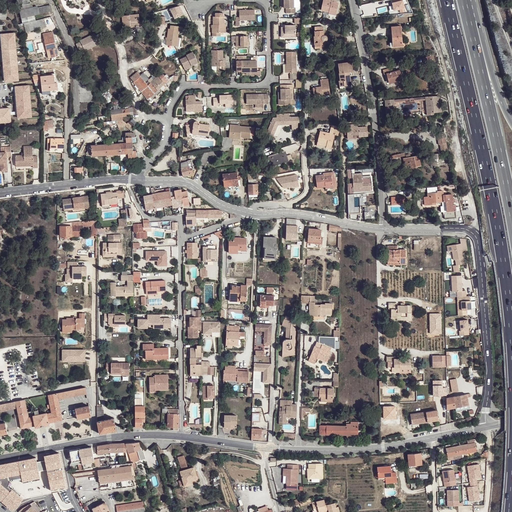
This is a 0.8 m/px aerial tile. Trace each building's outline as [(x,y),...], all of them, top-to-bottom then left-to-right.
[(294,6),(293,0),(283,0),(284,7),(286,7),(286,12),(296,11),(296,6),(294,6)] [(339,3),(335,2),(332,2),(332,0),(323,0),(321,10),(329,12),(329,14),(336,15),(339,3)] [(392,10),(398,9),(399,13),(405,12),(402,0),(400,0),(396,1),(390,2),(392,10)] [(31,7),(19,10),(21,18),(52,11),(51,4),(38,8),(33,9),(32,7),(31,7)] [(179,5),(170,10),(175,20),(184,15),(179,5)] [(240,19),(246,19),(255,19),(255,10),(240,10),(240,16),(236,16),(236,25),(241,25),(240,19)] [(212,25),(212,30),(220,19),(221,12),(215,12),(216,16),(213,17),(213,25),(212,25)] [(220,19),(212,30),(212,32),(223,32),(223,25),(225,25),(224,16),(223,17),(223,12),(221,12),(220,19)] [(122,16),(122,26),(139,24),(138,14),(122,16)] [(51,17),(22,23),(26,32),(54,23),(51,17)] [(288,26),(285,26),(282,26),(282,32),(286,32),(286,34),(291,34),(290,36),(297,36),(296,24),(288,24),(288,26)] [(391,47),(402,46),(401,24),(391,25),(392,42),(391,42),(391,47)] [(172,45),(171,45),(176,46),(177,37),(178,30),(181,30),(182,26),(172,25),(172,45)] [(320,46),(322,46),(322,45),(326,44),(326,41),(327,40),(327,39),(328,38),(327,37),(326,36),(325,35),(324,35),(323,26),(314,27),(315,36),(314,36),(315,48),(319,48),(320,46)] [(43,34),(48,58),(58,55),(53,32),(43,34)] [(12,37),(12,33),(3,34),(3,39),(5,39),(5,46),(3,46),(4,54),(6,54),(6,61),(4,61),(5,70),(7,69),(7,77),(5,77),(6,81),(15,81),(15,76),(18,76),(18,68),(15,68),(14,61),(17,60),(17,53),(14,53),(13,45),(16,45),(16,37),(12,37)] [(76,45),(80,52),(84,49),(91,45),(93,47),(100,43),(98,40),(102,39),(98,33),(95,35),(94,33),(81,41),(81,42),(76,45)] [(250,46),(250,41),(248,41),(248,39),(248,36),(236,36),(236,46),(250,46)] [(224,66),(224,58),(224,50),(213,51),(213,66),(218,66),(218,71),(226,70),(226,66),(224,66)] [(291,71),(296,71),(297,50),(287,50),(287,63),(284,63),(284,71),(291,71)] [(193,57),(192,53),(184,57),(185,58),(178,61),(182,68),(189,65),(190,66),(193,57)] [(242,72),(253,72),(258,72),(257,61),(237,61),(237,70),(242,70),(242,72)] [(352,85),(350,74),(347,75),(347,72),(350,71),(353,71),(352,62),(338,63),(340,80),(338,80),(340,89),(349,88),(349,85),(352,85)] [(386,73),(388,78),(393,77),(394,81),(394,82),(402,80),(400,70),(393,71),(392,67),(383,70),(384,74),(386,73)] [(148,99),(151,96),(157,90),(159,91),(160,90),(159,88),(160,87),(162,90),(165,87),(162,85),(168,79),(161,72),(159,74),(156,77),(148,85),(144,81),(148,78),(143,72),(140,75),(137,72),(130,77),(140,88),(139,89),(148,99)] [(40,74),(33,74),(35,82),(41,82),(42,90),(58,89),(57,82),(54,82),(54,75),(41,76),(40,74)] [(317,97),(330,95),(328,79),(320,80),(321,87),(313,88),(314,94),(317,94),(317,97)] [(282,94),(279,95),(279,105),(291,105),(291,100),(294,100),(294,85),(282,85),(282,92),(282,94)] [(30,99),(30,91),(27,90),(27,87),(16,87),(16,92),(18,91),(18,99),(17,99),(17,107),(19,107),(20,114),(18,114),(18,118),(28,118),(28,114),(31,114),(31,106),(28,106),(27,99),(30,99)] [(157,90),(151,96),(152,98),(159,91),(157,90)] [(234,103),(234,94),(220,94),(220,96),(213,96),(213,105),(217,104),(217,102),(225,102),(227,102),(228,104),(234,103)] [(268,104),(268,95),(247,95),(247,105),(268,104)] [(193,113),(202,113),(201,102),(195,102),(193,102),(193,100),(195,100),(195,96),(188,96),(188,99),(187,99),(187,101),(185,101),(186,110),(193,110),(193,113)] [(418,98),(419,100),(426,100),(427,115),(434,115),(434,112),(441,112),(440,96),(418,98)] [(399,102),(399,99),(385,101),(386,117),(395,116),(394,103),(399,102)] [(110,110),(111,115),(111,121),(117,120),(122,119),(122,116),(126,116),(126,114),(130,113),(130,114),(133,114),(132,107),(129,107),(129,108),(122,109),(122,108),(110,110)] [(7,119),(11,119),(10,109),(6,109),(6,111),(0,111),(0,123),(7,123),(7,119)] [(273,118),(267,132),(274,136),(279,126),(292,125),(292,131),(298,131),(298,124),(301,124),(300,117),(289,117),(289,114),(277,115),(277,118),(273,118)] [(126,123),(122,119),(123,124),(124,123),(125,124),(125,125),(129,129),(131,127),(132,126),(129,123),(128,122),(126,123)] [(44,120),(44,125),(43,130),(48,130),(48,125),(53,125),(53,121),(44,120)] [(208,134),(209,125),(199,124),(200,123),(199,122),(198,121),(197,121),(196,121),(195,122),(194,125),(186,126),(187,133),(192,133),(193,134),(194,134),(194,135),(195,135),(198,133),(208,134)] [(359,137),(367,136),(367,126),(358,127),(357,124),(346,125),(347,139),(353,138),(352,134),(359,134),(359,137)] [(240,127),(240,126),(235,125),(231,125),(229,138),(234,139),(234,137),(241,137),(241,136),(243,136),(243,138),(251,139),(252,128),(240,127)] [(326,146),(326,148),(331,149),(335,135),(338,136),(339,130),(331,128),(329,133),(320,131),(317,143),(326,146)] [(446,151),(443,138),(442,130),(437,131),(439,139),(441,152),(446,151)] [(132,137),(135,137),(135,133),(131,133),(131,132),(125,133),(125,140),(122,140),(122,143),(132,142),(132,137)] [(64,148),(64,138),(48,138),(48,146),(50,146),(50,148),(64,148)] [(119,143),(120,154),(126,153),(128,153),(136,153),(135,146),(133,147),(133,146),(132,142),(122,143),(119,143)] [(118,154),(120,154),(119,143),(118,143),(87,146),(88,155),(118,154)] [(1,152),(0,151),(0,162),(1,162),(2,162),(3,171),(8,170),(7,156),(11,155),(11,146),(1,147),(1,152)] [(33,156),(32,148),(24,148),(24,152),(24,155),(22,155),(15,155),(16,164),(33,164),(33,166),(33,168),(38,168),(37,156),(33,156)] [(272,166),(288,161),(285,151),(269,156),(272,166)] [(432,166),(439,166),(438,162),(436,162),(436,159),(441,158),(441,153),(433,154),(434,158),(431,158),(432,166)] [(411,168),(421,166),(419,155),(403,158),(405,166),(410,165),(411,168)] [(180,162),(181,168),(189,166),(187,160),(180,162)] [(181,168),(181,172),(183,176),(193,173),(191,168),(190,168),(189,166),(181,168)] [(232,183),(232,185),(238,185),(237,172),(222,174),(224,184),(232,183)] [(362,173),(352,174),(353,189),(359,188),(359,191),(372,190),(371,180),(362,180),(362,177),(362,173)] [(329,181),(335,181),(334,175),(327,176),(324,177),(324,175),(324,174),(315,175),(317,188),(325,187),(329,186),(329,181)] [(296,175),(277,179),(285,189),(298,186),(296,175)] [(258,185),(257,185),(249,185),(249,198),(258,197),(258,185)] [(181,189),(180,189),(174,190),(175,196),(171,197),(172,205),(172,207),(183,206),(181,192),(181,189)] [(118,198),(124,197),(123,190),(117,190),(117,192),(101,194),(103,207),(110,206),(110,204),(119,203),(118,198)] [(171,197),(170,191),(160,192),(157,193),(152,194),(153,201),(163,199),(171,197)] [(453,205),(453,202),(453,199),(453,195),(443,195),(443,191),(437,191),(437,193),(427,193),(428,205),(436,204),(436,202),(446,202),(446,211),(456,211),(455,205),(453,205)] [(273,201),(282,200),(286,198),(282,192),(278,194),(280,197),(273,197),(273,201)] [(153,201),(152,194),(144,196),(146,209),(154,208),(153,201)] [(62,200),(64,208),(74,207),(74,209),(74,210),(84,209),(84,207),(90,207),(88,196),(75,198),(76,198),(75,198),(75,200),(73,200),(73,199),(71,199),(62,200)] [(163,199),(164,206),(172,205),(171,197),(163,199)] [(163,199),(153,201),(154,208),(164,206),(163,199)] [(379,213),(378,205),(370,205),(371,213),(379,213)] [(190,224),(196,224),(196,217),(196,209),(190,209),(186,209),(187,214),(187,215),(185,215),(186,220),(190,220),(190,224)] [(196,209),(196,217),(222,218),(222,211),(218,210),(196,209)] [(446,211),(445,212),(446,219),(456,218),(456,211),(446,211)] [(119,219),(120,226),(127,226),(126,218),(119,219)] [(295,219),(287,218),(286,240),(291,240),(291,241),(297,242),(297,226),(294,225),(295,219)] [(68,236),(77,236),(77,222),(60,224),(60,226),(60,236),(65,236),(68,236)] [(136,232),(137,238),(143,238),(143,224),(134,224),(134,232),(136,232)] [(320,239),(322,239),(322,237),(321,237),(321,230),(309,229),(308,232),(308,236),(308,241),(320,242),(320,239)] [(275,253),(277,253),(277,249),(275,248),(276,238),(264,237),(264,246),(266,246),(265,258),(275,258),(275,253)] [(197,243),(200,243),(200,238),(195,239),(194,239),(195,243),(187,243),(187,247),(187,250),(185,250),(185,253),(187,253),(187,258),(198,258),(197,243)] [(246,238),(236,238),(236,239),(233,239),(229,239),(228,253),(238,253),(238,251),(246,252),(246,238)] [(103,243),(103,248),(105,248),(105,253),(117,253),(117,256),(122,256),(121,243),(114,243),(114,239),(108,239),(108,243),(103,243)] [(460,244),(453,245),(451,245),(452,251),(453,259),(455,259),(456,264),(464,263),(460,244)] [(277,260),(277,253),(275,253),(275,258),(265,258),(266,246),(264,246),(263,260),(277,260)] [(388,246),(388,262),(400,262),(400,264),(406,264),(406,249),(397,249),(397,246),(388,246)] [(208,258),(217,259),(217,249),(208,249),(208,247),(204,247),(204,261),(208,261),(208,258)] [(105,248),(103,248),(103,256),(117,256),(117,253),(105,253),(105,248)] [(145,251),(145,262),(156,262),(156,267),(167,267),(167,251),(145,251)] [(65,274),(65,282),(73,282),(73,280),(82,280),(82,277),(87,277),(87,266),(77,266),(77,262),(68,262),(68,269),(67,269),(67,274),(65,274)] [(129,292),(134,292),(133,276),(133,273),(121,274),(121,279),(127,279),(127,285),(115,285),(116,281),(110,281),(110,296),(116,296),(116,293),(124,293),(124,296),(129,296),(129,292)] [(461,273),(451,274),(452,291),(457,291),(462,291),(461,273)] [(147,290),(156,289),(157,289),(157,292),(166,291),(165,280),(146,281),(146,290),(147,290)] [(237,285),(232,285),(232,290),(230,289),(230,301),(240,301),(240,300),(246,301),(247,285),(241,285),(241,286),(237,286),(237,285)] [(470,300),(469,296),(466,296),(466,291),(457,291),(457,301),(461,301),(461,310),(458,310),(458,315),(466,315),(466,310),(471,309),(470,300)] [(259,307),(265,308),(266,305),(269,305),(273,305),(274,295),(260,295),(259,307)] [(301,299),(301,303),(309,303),(309,310),(310,310),(310,316),(324,316),(324,314),(332,314),(332,308),(329,307),(329,304),(325,303),(325,305),(315,304),(315,296),(301,295),(301,299)] [(391,318),(397,317),(397,316),(406,316),(406,320),(411,320),(412,305),(398,305),(398,303),(388,303),(388,309),(391,309),(391,318)] [(108,324),(110,324),(119,324),(126,324),(126,316),(121,316),(115,316),(115,314),(108,313),(108,321),(108,324)] [(441,313),(429,313),(430,334),(442,334),(441,313)] [(137,319),(138,329),(171,329),(171,318),(160,318),(160,314),(147,315),(147,319),(137,319)] [(282,342),(282,352),(289,353),(290,350),(294,350),(294,342),(290,340),(290,335),(294,336),(295,320),(292,320),(289,318),(286,316),(285,319),(284,319),(282,326),(286,327),(286,339),(284,340),(283,341),(282,342)] [(201,327),(201,317),(196,317),(194,317),(194,321),(190,321),(190,327),(188,327),(188,338),(198,337),(198,327),(201,327)] [(72,330),(77,330),(77,318),(66,318),(66,320),(62,320),(62,333),(72,333),(72,330)] [(459,335),(461,335),(469,335),(468,320),(460,320),(461,330),(459,330),(459,335)] [(220,322),(204,322),(203,334),(212,335),(212,332),(220,332),(220,322)] [(271,325),(255,325),(255,332),(264,332),(263,345),(270,346),(271,325)] [(226,345),(238,346),(239,337),(244,337),(244,332),(239,332),(239,327),(226,326),(226,345)] [(8,338),(8,348),(25,347),(24,337),(8,338)] [(145,350),(145,356),(156,356),(156,359),(168,359),(168,348),(154,348),(154,344),(143,344),(143,350),(145,350)] [(318,356),(328,360),(331,352),(329,352),(331,347),(322,344),(320,348),(315,346),(308,361),(314,364),(317,358),(318,356)] [(202,366),(201,345),(197,345),(197,348),(190,348),(190,376),(202,376),(202,366)] [(85,349),(62,350),(62,362),(85,362),(85,349)] [(442,355),(432,356),(433,367),(442,367),(442,355)] [(402,369),(411,369),(411,359),(402,359),(402,360),(399,360),(399,359),(396,359),(396,357),(387,357),(387,362),(394,362),(393,367),(392,367),(392,372),(399,372),(399,370),(399,367),(402,367),(402,369)] [(130,363),(106,363),(106,371),(111,371),(111,372),(122,372),(122,374),(122,375),(130,375),(130,363)] [(272,364),(254,364),(253,371),(264,372),(263,383),(271,383),(272,364)] [(236,366),(229,365),(229,370),(225,370),(224,370),(223,379),(237,380),(237,381),(248,382),(249,371),(236,370),(236,368),(236,366)] [(154,377),(149,377),(149,392),(155,392),(155,387),(168,387),(168,375),(154,375),(154,377)] [(457,379),(450,380),(451,393),(458,392),(457,379)] [(443,381),(432,381),(432,397),(447,396),(447,388),(443,388),(443,381)] [(209,386),(202,386),(202,399),(207,399),(207,398),(213,397),(213,386),(212,386),(209,386)] [(73,390),(75,396),(83,394),(84,397),(85,397),(85,399),(87,398),(85,387),(77,389),(73,390)] [(327,399),(327,402),(332,402),(333,389),(314,388),(314,397),(321,397),(321,399),(327,399)] [(57,393),(58,399),(75,396),(73,390),(57,393)] [(48,423),(62,420),(58,399),(57,393),(48,395),(50,404),(47,405),(48,409),(50,408),(51,413),(47,414),(46,413),(42,414),(41,409),(27,412),(24,400),(16,402),(17,408),(21,428),(35,426),(35,427),(49,425),(48,423)] [(447,403),(447,409),(468,405),(466,399),(471,399),(469,394),(466,394),(454,396),(454,395),(452,395),(452,397),(447,398),(447,401),(447,403)] [(135,398),(135,403),(135,413),(135,427),(135,428),(141,428),(142,421),(145,421),(145,406),(141,406),(141,398),(135,398)] [(16,402),(0,404),(0,407),(1,411),(17,408),(16,402)] [(296,419),(296,406),(287,406),(288,402),(279,402),(279,407),(281,407),(281,413),(279,413),(278,423),(285,423),(285,419),(296,419)] [(91,416),(89,406),(75,409),(77,417),(77,419),(91,416)] [(395,407),(383,407),(383,420),(396,419),(395,407)] [(179,417),(179,414),(178,414),(178,409),(168,409),(167,427),(173,428),(173,430),(178,430),(179,417)] [(412,424),(444,419),(443,412),(439,413),(439,411),(437,412),(437,410),(410,414),(412,424)] [(260,413),(252,413),(251,422),(260,422),(260,413)] [(224,416),(224,428),(231,428),(231,425),(236,425),(236,416),(224,416)] [(99,434),(116,430),(113,418),(102,420),(97,421),(99,434)] [(346,426),(319,425),(319,434),(346,435),(351,435),(358,435),(358,422),(346,421),(346,426)] [(251,432),(251,441),(261,442),(262,432),(251,432)] [(135,443),(127,444),(129,453),(136,451),(135,449),(136,449),(135,443)] [(475,443),(446,448),(449,460),(455,459),(454,456),(477,451),(475,443)] [(129,453),(127,444),(112,444),(109,444),(106,445),(97,447),(98,454),(105,453),(108,453),(111,453),(125,452),(127,461),(131,460),(129,453)] [(83,466),(80,450),(70,452),(72,463),(78,462),(79,470),(83,469),(83,466)] [(136,451),(129,453),(131,460),(132,463),(135,462),(139,461),(136,451)] [(59,453),(44,456),(45,461),(47,470),(51,489),(58,488),(59,488),(65,487),(59,453)] [(408,454),(409,465),(418,464),(422,464),(420,453),(408,454)] [(177,457),(181,469),(187,467),(184,455),(177,457)] [(36,458),(19,461),(22,477),(23,481),(31,479),(32,479),(40,478),(39,472),(37,462),(36,458)] [(6,464),(10,480),(13,479),(21,477),(22,477),(19,461),(6,464)] [(45,461),(37,462),(39,472),(47,470),(45,461)] [(10,481),(10,480),(6,464),(0,464),(0,499),(2,501),(12,489),(11,489),(8,486),(10,481)] [(323,479),(322,464),(308,465),(309,470),(307,470),(308,480),(323,479)] [(480,464),(468,466),(470,483),(478,482),(477,478),(481,478),(480,464)] [(386,465),(377,466),(377,472),(376,473),(376,474),(376,475),(377,476),(378,476),(383,475),(383,478),(385,478),(386,482),(397,481),(396,471),(391,472),(391,467),(386,468),(386,465)] [(100,481),(100,484),(134,479),(134,476),(132,476),(131,466),(112,469),(97,471),(99,481),(100,481)] [(189,479),(196,477),(194,467),(180,471),(185,486),(190,485),(189,479)] [(298,487),(298,467),(287,467),(287,471),(287,479),(287,487),(298,487)] [(454,469),(443,471),(446,486),(457,484),(454,469)] [(480,499),(478,482),(470,483),(471,486),(468,486),(470,501),(480,499)] [(12,489),(2,501),(13,510),(23,499),(20,496),(12,490),(12,489)] [(459,490),(447,490),(447,507),(464,506),(464,503),(459,503),(459,490)] [(324,499),(312,502),(312,503),(314,511),(319,511),(328,509),(328,511),(339,511),(338,506),(336,507),(335,503),(326,505),(324,499)] [(146,511),(143,502),(116,506),(117,511),(146,511)] [(92,509),(94,511),(109,511),(105,503),(92,509)]
